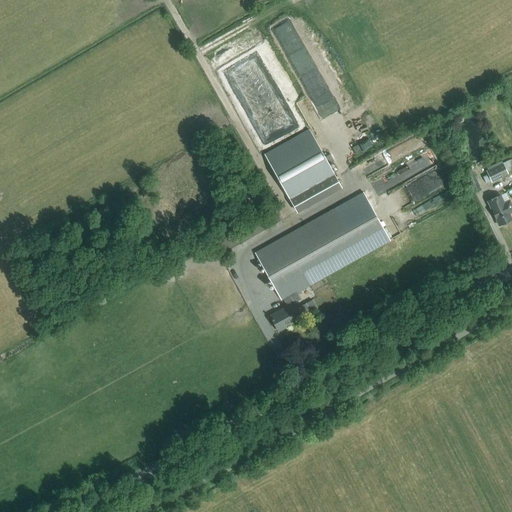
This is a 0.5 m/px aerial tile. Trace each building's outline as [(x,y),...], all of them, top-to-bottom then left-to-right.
[(293,18),(274,27),(283,45),(301,36),(293,18)] [(504,98),(504,89),(493,89),(493,98),(504,98)] [(340,186),(309,130),(265,155),(296,210),(340,186)] [(362,138),(365,146),(374,142),(369,131),(362,134),(363,137),(362,138)] [(389,163),(426,141),(422,134),(384,156),(389,163)] [(507,173),(503,163),(486,171),(491,181),(507,173)] [(412,178),(418,175),(412,164),(377,181),(376,179),(374,180),(381,196),(407,183),(404,177),(410,174),(412,178)] [(463,170),(469,184),(473,193),(482,189),(471,166),(463,170)] [(511,211),(511,206),(509,201),(505,193),(487,201),(498,226),(501,224),(503,225),(508,223),(509,221),(511,220),(508,213),(511,211)] [(287,306),(270,316),(278,331),(303,317),(294,302),(300,299),(296,292),(391,239),(380,221),(356,234),(340,206),(255,253),(281,300),(283,300),(287,306)] [(247,245),(246,243),(282,222),(275,211),(216,243),(224,257),(247,245)] [(307,304),(300,308),(305,316),(312,312),(307,304)] [(340,326),(336,319),(328,323),(332,331),(340,326)]
